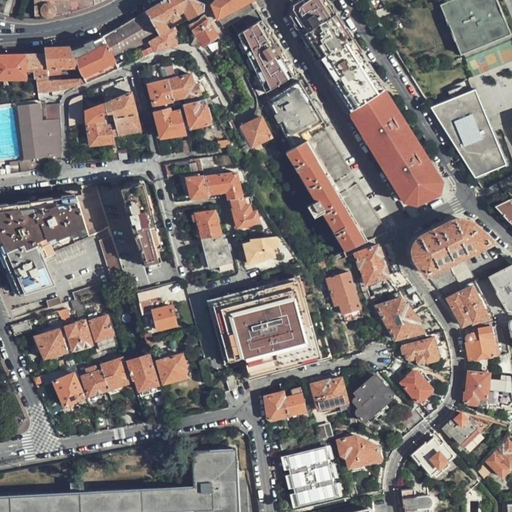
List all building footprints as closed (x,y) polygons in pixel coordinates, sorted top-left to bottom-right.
[(42,16),(45,18),(51,17),(53,15),(55,12),(55,9),(55,6),(53,3),(53,1),(53,0),(33,0),(33,15),(42,16)] [(202,13),(203,4),(195,0),(164,0),(144,12),(158,36),(173,28),(202,13)] [(217,19),(238,5),(245,0),(214,0),(210,5),(217,19)] [(245,0),(238,5),(241,9),(252,2),(254,0),(245,0)] [(335,14),(326,0),(300,0),(294,4),(293,16),(304,32),(335,14)] [(509,35),(498,6),(474,16),(467,0),(448,0),(440,3),(459,53),(509,35)] [(467,0),(474,16),(498,6),(495,0),(467,0)] [(226,35),(230,41),(262,19),(252,2),(241,9),(219,23),(224,32),(226,35)] [(114,61),(148,41),(158,36),(144,12),(101,37),(102,38),(112,57),(114,61)] [(304,32),(301,34),(317,60),(351,38),(335,14),(304,32)] [(203,15),(197,20),(188,26),(200,44),(203,45),(216,36),(203,15)] [(230,41),(263,93),(295,73),(262,19),(230,41)] [(176,33),(173,28),(158,36),(148,41),(154,53),(177,46),(171,35),(176,33)] [(87,83),(119,69),(114,61),(112,57),(102,38),(86,43),(71,48),(78,68),(81,75),(83,79),(87,83)] [(354,107),(384,89),(351,38),(317,60),(349,110),(354,107)] [(44,48),(45,54),(47,68),(78,68),(71,48),(71,47),(59,48),(44,48)] [(45,54),(26,55),(27,73),(33,73),(34,79),(34,80),(49,80),(47,68),(45,54)] [(26,55),(0,55),(0,79),(27,79),(27,73),(26,55)] [(173,65),(164,67),(166,77),(175,75),(173,65)] [(193,72),(169,77),(175,101),(185,98),(185,102),(206,97),(211,96),(208,89),(200,91),(199,82),(195,82),(193,72)] [(175,101),(169,77),(147,82),(154,106),(175,101)] [(34,80),(37,94),(56,90),(80,86),(78,79),(49,80),(34,80)] [(323,128),(325,127),(297,81),(267,100),(293,147),(323,128)] [(99,87),(101,93),(103,100),(110,97),(107,84),(99,87)] [(99,87),(91,90),(93,96),(101,93),(99,87)] [(354,107),(349,110),(350,114),(404,200),(416,203),(434,195),(441,181),(428,160),(417,143),(412,147),(401,130),(407,127),(393,105),(386,107),(378,94),(384,90),(384,89),(354,107)] [(385,92),(384,90),(378,94),(386,107),(393,105),(385,92)] [(474,91),(430,107),(474,180),(507,167),(474,91)] [(68,104),(69,120),(81,117),(80,113),(81,111),(81,110),(81,108),(82,107),(83,106),(85,106),(87,100),(84,93),(73,98),(73,99),(72,99),(71,100),(70,101),(69,102),(69,103),(68,104)] [(114,118),(136,115),(130,93),(104,104),(107,115),(112,114),(113,118),(114,118)] [(185,102),(183,103),(190,128),(213,123),(206,97),(185,102)] [(84,112),(86,123),(104,120),(103,115),(107,115),(104,104),(84,112)] [(172,105),(153,109),(160,139),(188,134),(181,107),(172,109),(172,105)] [(59,122),(59,108),(46,109),(46,123),(59,122)] [(140,131),(136,115),(114,118),(115,124),(110,125),(113,136),(140,131)] [(271,136),(260,117),(241,126),(252,146),(271,136)] [(104,120),(86,123),(90,145),(115,142),(113,136),(110,125),(106,126),(104,120)] [(233,126),(230,120),(221,125),(223,130),(233,126)] [(61,158),(59,122),(46,123),(47,154),(0,160),(0,175),(52,168),(53,167),(55,167),(56,166),(57,165),(58,163),(59,163),(60,161),(61,160),(61,158)] [(223,130),(225,135),(235,129),(233,126),(223,130)] [(417,143),(407,127),(401,130),(412,147),(417,143)] [(346,250),(385,232),(356,183),(337,194),(334,188),(331,183),(349,173),(323,128),(293,147),(289,150),(313,194),(308,196),(315,208),(320,206),(346,250)] [(119,160),(128,159),(126,151),(117,152),(119,160)] [(110,152),(112,161),(119,160),(117,152),(110,152)] [(201,157),(203,166),(204,171),(212,169),(216,166),(214,155),(201,157)] [(226,192),(228,199),(231,199),(245,196),(239,170),(206,174),(211,194),(226,192)] [(191,199),(210,197),(205,174),(186,176),(191,199)] [(160,262),(141,186),(121,190),(146,266),(160,262)] [(52,241),(88,230),(77,195),(0,205),(0,253),(17,294),(54,283),(48,258),(56,256),(54,250),(52,241)] [(245,196),(231,199),(233,208),(233,209),(237,227),(262,221),(258,208),(254,210),(251,195),(245,196)] [(511,198),(511,199),(497,206),(511,221),(511,198)] [(195,211),(201,238),(224,234),(217,208),(195,211)] [(416,262),(425,274),(448,262),(465,253),(490,241),(474,226),(473,225),(472,224),(471,223),(470,222),(469,222),(468,221),(466,221),(465,220),(464,220),(462,220),(461,220),(459,219),(457,219),(456,219),(454,219),(452,220),(451,220),(449,221),(447,222),(446,223),(444,224),(434,229),(418,239),(417,239),(416,241),(414,242),(413,244),(413,245),(412,247),(412,249),(412,251),(412,253),(412,254),(413,255),(413,256),(413,257),(414,258),(414,259),(415,260),(415,261),(416,262)] [(224,234),(201,238),(209,268),(234,261),(227,237),(224,238),(224,234)] [(281,245),(278,234),(250,237),(251,240),(243,242),(248,263),(277,256),(275,246),(281,245)] [(127,284),(112,236),(99,240),(113,281),(114,288),(127,284)] [(392,240),(392,239),(354,253),(358,267),(360,266),(363,277),(358,278),(362,291),(371,288),(373,295),(370,296),(371,300),(386,294),(412,286),(411,285),(411,284),(410,284),(410,283),(409,282),(408,281),(407,280),(407,279),(406,278),(405,277),(405,276),(404,275),(404,274),(403,273),(403,272),(402,271),(402,270),(401,269),(401,268),(400,267),(400,266),(399,265),(399,264),(399,262),(398,261),(397,261),(397,259),(397,258),(396,257),(396,256),(396,255),(395,254),(395,252),(395,251),(394,250),(394,249),(394,248),(394,247),(393,246),(393,244),(393,243),(393,242),(393,241),(392,240)] [(428,278),(442,296),(460,287),(455,275),(454,275),(450,266),(428,278)] [(511,312),(511,311),(511,266),(491,277),(498,291),(497,292),(501,299),(503,298),(509,310),(511,312)] [(359,308),(347,271),(329,277),(341,313),(359,308)] [(322,357),(301,274),(208,299),(226,363),(245,357),(250,375),(322,357)] [(80,298),(100,292),(97,284),(74,291),(76,299),(80,298)] [(413,310),(425,303),(421,299),(412,286),(386,294),(388,301),(376,306),(393,338),(406,336),(408,340),(431,334),(444,330),(440,326),(428,309),(428,308),(415,315),(413,310)] [(488,317),(472,286),(449,299),(456,313),(462,325),(471,321),(473,323),(474,323),(488,317)] [(48,299),(50,307),(61,303),(59,296),(48,299)] [(176,324),(171,306),(164,307),(161,298),(151,301),(158,329),(176,324)] [(115,345),(106,316),(98,318),(96,313),(88,315),(99,350),(115,345)] [(66,315),(60,317),(63,327),(66,326),(73,350),(91,344),(84,321),(70,325),(66,315)] [(25,321),(11,325),(15,335),(28,330),(25,321)] [(470,360),(497,356),(491,327),(474,330),(474,333),(470,335),(469,334),(468,335),(467,336),(466,338),(466,339),(467,341),(465,341),(468,351),(470,360)] [(67,352),(60,329),(35,336),(44,359),(67,352)] [(444,331),(444,330),(431,334),(432,337),(402,345),(400,348),(402,352),(405,352),(406,356),(410,358),(416,357),(417,361),(423,359),(427,361),(436,358),(438,356),(439,367),(451,367),(451,365),(451,364),(451,363),(451,362),(451,361),(451,360),(451,359),(451,358),(450,356),(450,355),(450,354),(450,353),(450,352),(450,351),(449,350),(449,349),(449,348),(449,347),(449,346),(448,345),(448,344),(448,343),(448,342),(448,341),(447,340),(447,339),(447,338),(446,338),(446,336),(446,335),(445,334),(445,333),(445,332),(444,331)] [(497,356),(500,373),(511,374),(510,360),(508,353),(497,356)] [(187,376),(184,366),(186,366),(182,354),(158,361),(164,383),(187,376)] [(157,384),(149,355),(128,362),(131,372),(134,372),(139,389),(157,384)] [(65,369),(75,366),(73,357),(52,363),(55,372),(65,369)] [(102,370),(108,389),(130,382),(123,358),(101,365),(102,370)] [(88,396),(108,389),(102,370),(96,371),(95,367),(87,369),(88,374),(82,376),(88,396)] [(43,376),(45,384),(54,381),(67,376),(65,369),(55,372),(43,376)] [(439,406),(440,405),(431,394),(433,392),(433,389),(419,371),(414,370),(408,375),(409,377),(402,382),(429,414),(430,414),(432,413),(433,412),(434,411),(435,410),(436,409),(437,408),(438,407),(439,406)] [(488,381),(489,374),(469,373),(468,387),(466,402),(487,404),(488,381)] [(73,374),(67,376),(54,381),(64,405),(83,397),(73,374)] [(229,391),(237,389),(233,375),(226,377),(229,391)] [(33,378),(37,387),(45,384),(43,376),(33,378)] [(381,409),(393,397),(393,394),(376,376),(356,394),(359,397),(355,399),(355,403),(360,408),(360,409),(358,411),(358,414),(363,421),(367,421),(381,409)] [(488,381),(487,404),(509,405),(511,402),(511,392),(509,378),(502,377),(502,381),(488,381)] [(348,402),(342,378),(330,382),(330,380),(312,386),(319,410),(348,402)] [(285,398),(289,416),(307,411),(301,387),(292,390),(293,396),(285,398)] [(285,398),(284,392),(267,398),(270,419),(273,420),(289,416),(285,398)] [(424,419),(417,410),(399,427),(406,436),(424,419)] [(475,428),(462,413),(459,416),(456,418),(455,417),(443,428),(445,431),(451,437),(453,435),(460,443),(475,428)] [(330,423),(316,426),(320,439),(333,436),(330,423)] [(381,460),(379,447),(357,437),(339,442),(342,455),(345,458),(348,458),(350,468),(366,464),(381,460)] [(282,450),(297,446),(295,438),(280,441),(282,450)] [(455,455),(443,441),(440,445),(434,438),(430,441),(427,444),(426,443),(412,455),(420,465),(422,464),(432,476),(455,455)] [(511,467),(511,452),(511,451),(511,443),(510,441),(504,446),(504,445),(488,460),(502,476),(511,467)] [(331,448),(326,449),(328,461),(334,459),(331,448)] [(326,449),(289,458),(291,469),(296,488),(297,493),(299,505),(337,496),(333,479),(328,461),(326,449)] [(0,498),(0,511),(241,511),(239,451),(194,453),(196,489),(0,498)] [(286,471),(291,469),(289,458),(283,459),(286,471)] [(335,465),(330,466),(333,479),(338,478),(335,465)] [(292,475),(287,476),(290,489),(296,488),(294,481),(292,475)] [(340,483),(334,484),(337,496),(342,495),(340,483)] [(434,505),(435,504),(435,503),(435,501),(434,500),(433,498),(432,497),(431,496),(429,496),(427,496),(416,497),(415,490),(403,492),(403,500),(404,508),(405,508),(405,511),(430,511),(431,509),(432,508),(433,507),(434,505)] [(294,506),(299,505),(297,493),(291,494),(294,506)]
